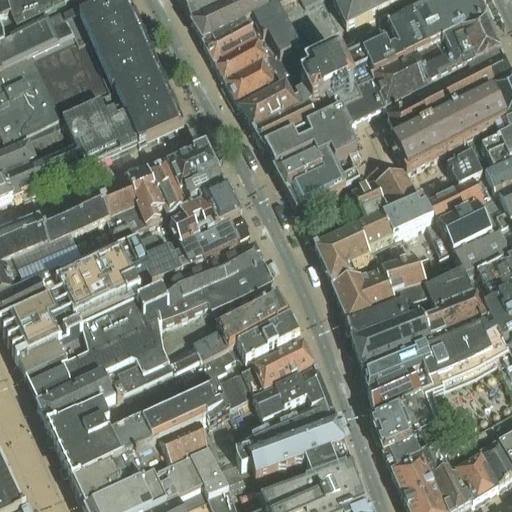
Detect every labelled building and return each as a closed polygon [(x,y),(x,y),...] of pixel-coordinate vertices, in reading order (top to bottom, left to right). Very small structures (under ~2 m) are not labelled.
[(0,0),(0,24),(12,18),(19,34),(64,12),(64,11),(58,0),(0,0)] [(128,10),(123,0),(117,0),(63,25),(73,46),(31,66),(66,132),(86,173),(179,132),(126,11),(128,10)] [(58,0),(64,11),(92,0),(58,0)] [(186,6),(199,0),(173,0),(179,10),(186,6)] [(199,0),(186,6),(179,10),(190,31),(197,27),(249,0),(199,0)] [(301,0),(249,0),(197,27),(198,28),(190,32),(202,50),(210,47),(249,27),(277,13),(298,2),(301,0)] [(301,0),(298,2),(304,13),(329,0),(346,36),(420,0),(301,0)] [(355,93),(371,85),(485,28),(471,0),(458,0),(413,22),(389,33),(338,59),(355,93)] [(298,56),(277,13),(249,27),(260,49),(266,47),(276,67),(287,62),(298,56)] [(61,19),(1,48),(0,48),(0,80),(31,66),(73,46),(63,25),(61,19)] [(203,52),(214,73),(260,49),(249,27),(210,47),(210,48),(203,52)] [(467,75),(499,60),(485,28),(371,85),(384,116),(418,99),(447,85),(467,75)] [(214,73),(224,91),(276,67),(266,47),(260,49),(214,73)] [(355,93),(338,59),(303,76),(307,83),(300,87),(313,112),(355,93)] [(287,62),(276,67),(224,91),(238,116),(298,84),(287,62)] [(0,162),(66,132),(31,66),(0,80),(0,162)] [(504,91),(511,88),(511,87),(511,86),(503,67),(471,83),(395,120),(387,125),(393,139),(383,143),(387,151),(390,149),(505,93),(504,91)] [(348,133),(384,116),(371,85),(355,93),(313,112),(252,140),(262,157),(341,118),(348,133)] [(313,112),(300,87),(239,119),(252,140),(313,112)] [(422,208),(433,204),(430,199),(452,187),(456,194),(459,192),(448,167),(443,169),(447,178),(426,187),(421,175),(466,155),(464,149),(511,126),(511,89),(505,93),(390,149),(404,178),(421,208),(422,208)] [(341,118),(262,157),(274,178),(312,159),(316,168),(330,162),(334,172),(356,160),(349,143),(351,141),(348,133),(341,118)] [(511,150),(511,126),(464,149),(466,155),(467,154),(469,158),(468,158),(469,160),(480,155),(484,163),(511,150)] [(66,132),(0,162),(0,186),(1,186),(31,173),(48,165),(68,156),(76,153),(66,132)] [(448,167),(459,192),(511,170),(511,150),(484,163),(480,155),(469,160),(468,158),(448,167)] [(76,153),(48,165),(57,186),(86,173),(76,153)] [(195,158),(167,170),(179,197),(218,182),(204,154),(195,158)] [(312,159),(274,178),(285,200),(323,183),(316,168),(312,159)] [(285,200),(295,218),(334,199),(359,186),(353,172),(360,168),(356,160),(334,172),(330,162),(316,168),(323,183),(285,200)] [(40,195),(57,186),(48,165),(31,173),(40,195)] [(186,212),(179,197),(167,170),(146,179),(155,198),(159,196),(166,210),(162,212),(167,222),(186,212)] [(433,204),(422,208),(436,233),(511,197),(511,170),(459,192),(456,194),(457,197),(435,208),(433,204)] [(40,195),(31,173),(1,186),(12,207),(40,195)] [(404,178),(372,193),(386,224),(421,208),(404,178)] [(146,179),(127,188),(145,231),(167,222),(162,212),(166,210),(159,196),(155,198),(146,179)] [(179,197),(186,212),(187,215),(219,202),(226,198),(218,182),(179,197)] [(0,213),(12,208),(12,207),(1,186),(0,186),(0,213)] [(430,199),(433,204),(435,208),(457,197),(456,194),(452,187),(430,199)] [(145,231),(127,188),(101,199),(87,206),(19,235),(0,243),(0,274),(69,244),(93,234),(106,228),(115,251),(136,241),(134,237),(145,231)] [(348,203),(362,234),(381,226),(386,224),(372,193),(348,203)] [(511,197),(436,233),(435,233),(449,261),(511,231),(511,197)] [(167,222),(179,253),(180,256),(241,227),(226,199),(226,198),(219,202),(187,215),(186,212),(167,222)] [(436,233),(422,208),(421,208),(386,224),(381,226),(362,234),(313,256),(332,296),(332,295),(354,287),(354,286),(350,277),(369,267),(369,266),(434,232),(435,233),(436,233)] [(188,273),(188,275),(209,267),(214,264),(219,262),(227,257),(238,251),(250,245),(241,229),(241,227),(180,256),(188,273)] [(511,231),(449,261),(459,281),(425,299),(421,292),(413,296),(418,307),(427,303),(431,312),(433,316),(472,301),(463,287),(511,263),(511,231)] [(152,238),(135,245),(146,270),(125,279),(132,295),(136,293),(141,291),(151,286),(172,277),(186,271),(179,253),(173,256),(170,250),(170,249),(169,249),(169,248),(168,248),(167,248),(166,248),(165,248),(158,251),(152,238)] [(77,263),(69,244),(0,274),(0,303),(79,270),(77,263)] [(139,310),(132,295),(125,279),(146,270),(135,245),(84,268),(93,293),(0,332),(0,337),(8,355),(17,374),(80,344),(80,343),(82,342),(79,336),(136,311),(139,310)] [(139,310),(136,311),(145,333),(156,329),(155,323),(179,311),(256,273),(262,270),(254,253),(226,268),(220,271),(220,270),(212,275),(170,291),(162,299),(139,310)] [(511,263),(463,287),(472,301),(481,317),(511,301),(511,263)] [(0,332),(93,293),(84,268),(79,270),(0,303),(0,332)] [(346,332),(351,330),(401,310),(398,302),(413,296),(421,292),(409,268),(354,286),(354,287),(332,295),(346,332)] [(256,273),(179,311),(187,326),(208,317),(210,321),(239,308),(270,293),(273,291),(262,271),(257,273),(256,273)] [(429,313),(431,312),(427,303),(418,307),(413,296),(398,302),(401,310),(351,330),(352,330),(346,332),(351,349),(356,347),(408,327),(404,319),(428,309),(429,313)] [(229,356),(236,353),(289,325),(277,301),(275,302),(214,332),(217,339),(190,353),(197,371),(229,356)] [(486,326),(481,317),(472,301),(433,316),(431,312),(429,313),(435,325),(423,331),(419,322),(408,327),(356,347),(356,348),(351,351),(361,379),(486,326)] [(511,301),(481,317),(486,326),(487,328),(511,316),(511,301)] [(145,333),(136,311),(79,336),(82,342),(80,343),(80,344),(88,361),(32,388),(32,389),(25,392),(36,416),(101,384),(105,392),(135,378),(139,386),(165,374),(163,368),(157,356),(156,340),(179,329),(187,326),(179,311),(155,323),(156,329),(145,333)] [(511,316),(487,328),(500,351),(511,344),(511,316)] [(299,345),(293,333),(290,328),(291,328),(289,325),(236,353),(245,371),(299,345)] [(400,367),(362,383),(366,401),(367,401),(420,377),(430,398),(431,404),(475,385),(497,372),(509,366),(500,351),(487,328),(476,333),(468,337),(463,339),(456,342),(449,345),(442,348),(436,351),(423,357),(412,362),(400,367)] [(88,361),(80,344),(17,374),(25,391),(32,388),(88,361)] [(509,366),(497,372),(511,399),(511,344),(500,351),(509,366)] [(251,375),(213,394),(213,395),(225,419),(226,418),(226,416),(314,376),(303,351),(251,375)] [(111,408),(169,382),(170,381),(171,383),(177,380),(197,371),(190,353),(163,368),(165,374),(139,386),(135,378),(105,392),(101,384),(36,416),(48,440),(112,410),(111,408)] [(229,356),(197,371),(177,380),(171,383),(170,381),(169,382),(111,408),(112,410),(48,440),(72,493),(157,452),(145,428),(185,408),(183,403),(211,389),(209,384),(225,377),(223,372),(235,366),(229,356)] [(420,377),(367,401),(369,411),(370,415),(372,425),(419,403),(425,400),(430,398),(420,377)] [(252,406),(262,429),(292,415),(301,411),(303,415),(305,420),(328,410),(326,405),(324,400),(315,378),(252,406)] [(208,435),(229,424),(225,419),(213,395),(182,410),(145,428),(157,452),(198,433),(205,429),(208,435)] [(372,425),(369,426),(376,445),(382,462),(391,483),(423,470),(419,463),(413,447),(431,438),(437,435),(425,400),(419,403),(372,425)] [(310,442),(336,432),(328,410),(305,420),(300,422),(310,442)] [(248,465),(310,442),(300,422),(240,448),(244,459),(246,458),(248,465)] [(511,422),(487,436),(511,478),(511,422)] [(304,470),(311,490),(351,475),(344,456),(345,455),(336,432),(310,442),(248,465),(246,458),(244,459),(235,463),(235,465),(235,467),(236,470),(237,473),(239,476),(240,478),(250,475),(255,488),(304,470)] [(198,433),(157,452),(171,479),(206,464),(206,462),(203,448),(198,433)] [(511,478),(487,436),(463,450),(493,499),(511,486),(511,478)] [(463,450),(440,463),(450,479),(467,508),(468,507),(470,511),(473,511),(493,499),(463,450)] [(72,493),(80,511),(101,511),(171,479),(157,452),(72,493)] [(435,455),(419,463),(423,470),(440,511),(469,511),(467,508),(450,479),(440,463),(435,455)] [(0,511),(22,511),(0,463),(0,511)] [(170,511),(175,510),(205,495),(210,505),(225,499),(206,464),(171,479),(101,511),(170,511)] [(440,511),(423,470),(391,483),(404,511),(440,511)] [(290,497),(297,511),(365,511),(365,510),(364,511),(352,477),(353,477),(352,475),(351,475),(311,490),(290,497)] [(175,510),(176,511),(232,511),(228,498),(226,498),(225,499),(210,505),(205,495),(175,510)] [(260,511),(297,511),(290,497),(259,508),(260,511)]
